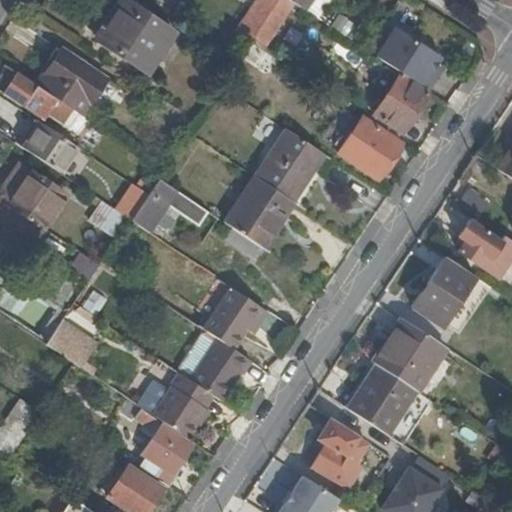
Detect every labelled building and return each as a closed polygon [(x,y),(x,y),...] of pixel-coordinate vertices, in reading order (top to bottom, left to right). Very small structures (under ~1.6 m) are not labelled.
[(121,0),(94,41),(125,61),(144,73),(170,32),(156,23),(121,0)] [(261,0),(236,37),(247,45),(249,42),(248,41),(275,0),(261,0)] [(286,0),(304,11),(311,1),(308,0),(286,0)] [(395,43),(382,63),(426,91),(436,76),(409,58),(412,54),(395,43)] [(59,51),(54,47),(45,60),(50,64),(59,51)] [(50,64),(34,86),(47,94),(80,117),(105,82),(59,51),(50,64)] [(40,104),(47,94),(34,86),(5,65),(2,69),(6,72),(0,81),(0,92),(20,106),(27,96),(40,104)] [(372,115),(394,130),(409,108),(413,111),(424,93),(393,73),(390,78),(394,81),(372,115)] [(348,132),(334,152),(370,175),(382,158),(388,161),(400,144),(360,118),(350,134),(348,132)] [(76,147),(38,121),(19,147),(58,173),(76,147)] [(321,154),(285,131),(253,177),(289,202),(321,154)] [(511,145),(496,170),(511,180),(511,145)] [(388,161),(382,158),(370,175),(376,179),(388,161)] [(28,171),(14,162),(0,181),(0,199),(6,204),(28,171)] [(6,204),(0,199),(0,225),(22,240),(55,190),(28,171),(6,204)] [(289,202),(253,177),(221,223),(231,229),(256,247),(257,247),(269,229),(273,231),(292,203),(289,202)] [(156,179),(146,194),(128,220),(146,232),(174,191),(156,179)] [(146,194),(131,184),(113,210),(127,219),(128,220),(146,194)] [(96,199),(83,219),(113,238),(127,219),(113,210),(96,199)] [(463,244),(457,253),(480,268),(497,279),(511,257),(511,243),(502,237),(497,243),(467,224),(457,240),(463,244)] [(0,225),(0,246),(26,265),(36,250),(22,240),(0,225)] [(248,258),(256,247),(231,229),(223,241),(248,258)] [(87,274),(91,258),(75,254),(71,270),(87,274)] [(411,307),(441,327),(474,278),(444,258),(411,307)] [(198,327),(226,286),(216,278),(210,281),(187,314),(187,320),(198,327)] [(85,281),(81,310),(98,312),(102,284),(85,281)] [(6,284),(0,297),(0,308),(26,321),(37,299),(6,284)] [(264,311),(226,286),(198,327),(213,337),(229,348),(242,329),(246,323),(253,328),(264,311)] [(443,348),(399,319),(370,364),(374,367),(413,391),(414,393),(443,348)] [(253,328),(246,323),(242,329),(249,334),(253,328)] [(52,329),(42,343),(71,363),(74,366),(89,343),(72,331),(66,338),(52,329)] [(229,348),(213,337),(200,358),(230,379),(244,358),(229,348)] [(230,379),(200,358),(186,379),(204,391),(216,399),(230,379)] [(374,367),(364,383),(346,410),(384,435),(402,408),(413,391),(374,367)] [(186,379),(174,371),(145,414),(178,435),(197,406),(196,405),(204,391),(186,379)] [(37,413),(16,399),(0,421),(0,459),(4,462),(10,454),(37,413)] [(152,422),(135,410),(128,419),(146,431),(152,422)] [(311,450),(318,455),(311,468),(345,489),(357,470),(351,466),(363,446),(328,424),(311,450)] [(139,455),(143,458),(136,468),(162,485),(170,473),(189,447),(159,427),(139,455)] [(389,491),(403,471),(385,459),(372,479),(389,491)] [(503,459),(500,465),(506,469),(509,464),(503,459)] [(125,467),(104,498),(118,507),(125,511),(144,511),(159,490),(125,467)] [(176,477),(170,473),(162,485),(167,489),(176,477)] [(327,511),(336,500),(301,478),(279,511),(327,511)] [(63,511),(86,511),(71,501),(63,511)]
